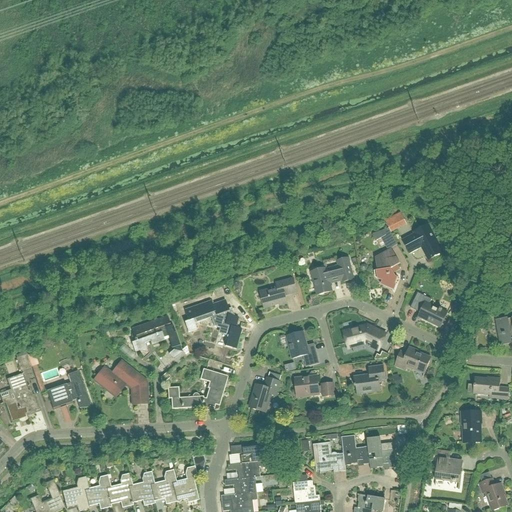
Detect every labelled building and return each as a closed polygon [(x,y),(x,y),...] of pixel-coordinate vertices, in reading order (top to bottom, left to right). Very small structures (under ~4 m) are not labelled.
[(393,235),(411,226),(406,215),(388,224),(393,235)] [(443,235),(436,239),(429,225),(414,233),(414,235),(403,241),(410,254),(421,248),(428,261),(443,253),(442,251),(449,247),(443,235)] [(383,231),(373,235),(377,242),(386,236),(383,231)] [(400,264),(391,249),(375,258),(377,271),(375,272),(376,278),(377,278),(378,280),(382,282),(381,284),(386,286),(386,287),(386,288),(387,286),(393,289),(398,278),(396,277),(393,272),(399,269),(400,271),(398,266),(400,264)] [(343,283),(354,280),(349,259),(337,262),(338,267),(327,270),(326,269),(311,273),(317,296),(332,292),(330,281),(341,278),(343,283)] [(297,293),(293,279),(276,284),(277,288),(260,292),(264,309),(279,305),(280,306),(288,304),(285,296),(297,293)] [(442,311),(442,310),(440,309),(430,304),(432,300),(418,293),(411,309),(420,313),(418,318),(441,329),(448,313),(442,311)] [(188,321),(184,323),(188,333),(196,330),(194,323),(210,317),(214,327),(221,329),(220,333),(228,336),(225,347),(236,350),(242,330),(236,328),(238,318),(234,317),(231,309),(228,310),(225,301),(212,306),(211,302),(184,311),(188,321)] [(169,355),(173,360),(182,352),(173,326),(171,327),(167,317),(131,330),(135,340),(134,340),(135,342),(132,344),(135,353),(146,349),(144,344),(150,342),(151,346),(164,341),(163,339),(168,337),(172,349),(173,349),(173,351),(169,355)] [(511,320),(508,322),(508,318),(496,321),(500,346),(511,344),(511,342),(511,337),(511,336),(511,320)] [(349,349),(348,347),(363,343),(379,351),(387,336),(386,335),(385,337),(364,327),(343,333),(348,349),(349,349)] [(320,364),(314,345),(314,344),(307,346),(303,333),(281,339),(281,340),(287,338),(293,359),(293,358),(303,355),(306,368),(320,364)] [(423,378),(431,358),(417,353),(418,352),(410,348),(406,358),(400,355),(402,350),(395,367),(406,371),(406,370),(405,370),(406,367),(424,374),(423,378)] [(27,355),(27,356),(32,368),(40,393),(45,392),(35,363),(38,363),(34,353),(27,355)] [(21,372),(32,368),(27,356),(17,359),(21,372)] [(148,404),(147,382),(122,362),(112,374),(104,368),(94,381),(115,399),(125,386),(131,390),(132,405),(148,404)] [(385,382),(386,382),(384,366),(369,368),(370,376),(354,378),(355,388),(356,387),(357,395),(381,392),(380,383),(385,382)] [(203,397),(199,398),(199,396),(198,395),(197,394),(195,394),(194,394),(193,396),(192,397),(192,398),(179,399),(179,388),(170,389),(167,392),(168,400),(171,400),(171,408),(174,410),(193,409),(196,412),(204,411),(204,409),(208,409),(211,411),(214,411),(215,406),(217,406),(220,404),(227,380),(225,377),(206,371),(202,373),(200,381),(209,383),(207,389),(208,390),(206,397),(208,397),(207,400),(203,399),(203,397)] [(79,409),(90,408),(90,406),(78,372),(68,376),(71,385),(66,386),(65,383),(46,390),(54,411),(73,405),(71,399),(75,398),(79,409)] [(60,373),(45,376),(47,385),(62,382),(60,373)] [(7,381),(11,392),(0,396),(4,406),(6,405),(12,422),(25,418),(23,413),(31,410),(32,412),(39,410),(34,397),(32,397),(29,387),(27,388),(23,375),(7,381)] [(324,397),(334,396),(333,385),(322,386),(323,387),(318,388),(317,378),(296,380),(298,397),(323,394),(324,397)] [(490,399),(508,400),(509,389),(500,388),(501,380),(493,379),(492,380),(476,378),(474,395),(490,396),(490,399)] [(276,398),(281,383),(267,379),(265,388),(257,386),(258,386),(257,386),(250,409),(252,409),(251,414),(253,410),(265,413),(271,396),(276,397),(276,398)] [(69,410),(61,414),(69,429),(77,425),(69,410)] [(482,422),(482,412),(461,413),(462,426),(463,426),(464,444),(482,444),(481,422),(482,422)] [(364,465),(370,465),(371,465),(369,448),(368,448),(357,449),(355,437),(342,438),(344,455),(345,466),(346,466),(358,464),(358,461),(364,461),(364,465)] [(371,465),(370,465),(371,469),(384,468),(384,465),(389,465),(389,469),(396,468),(394,451),(382,453),(380,438),(368,440),(368,448),(369,448),(371,465)] [(331,444),(313,446),(316,473),(320,473),(321,475),(321,473),(334,471),(334,469),(339,468),(340,473),(346,472),(346,466),(345,466),(344,455),(338,455),(338,454),(337,454),(337,453),(336,453),(335,453),(334,453),(333,453),(332,454),(331,444)] [(242,455),(243,464),(243,465),(264,462),(262,447),(250,448),(250,446),(232,448),(233,454),(232,454),(232,456),(242,455)] [(450,460),(450,458),(451,452),(434,450),(434,455),(439,456),(435,486),(436,480),(459,483),(458,489),(459,489),(463,462),(450,460)] [(176,500),(177,503),(179,504),(181,501),(187,500),(188,504),(199,501),(194,482),(198,481),(198,480),(199,479),(200,479),(200,478),(205,462),(203,457),(194,458),(194,456),(192,457),(194,467),(187,469),(185,475),(187,480),(176,483),(172,484),(176,501),(176,500)] [(264,466),(264,462),(243,465),(243,464),(228,466),(229,471),(238,470),(239,480),(256,478),(256,479),(261,478),(259,467),(264,466)] [(293,469),(293,476),(301,475),(300,468),(293,469)] [(395,479),(395,470),(387,470),(388,479),(395,479)] [(155,502),(155,505),(165,502),(166,506),(177,503),(176,500),(176,501),(172,484),(176,483),(173,471),(165,473),(164,478),(165,482),(154,484),(154,485),(150,486),(154,502),(155,502)] [(132,504),(133,504),(142,502),(144,507),(155,505),(155,502),(154,502),(150,486),(154,485),(154,484),(151,473),(144,475),(142,480),(143,484),(133,486),(128,488),(132,504)] [(133,506),(133,504),(132,504),(128,488),(133,486),(130,474),(122,476),(120,482),(121,485),(111,488),(106,489),(111,506),(121,503),(122,509),(133,506)] [(111,508),(111,506),(106,489),(111,488),(108,476),(100,478),(98,484),(99,487),(89,490),(85,491),(89,508),(89,507),(99,505),(100,511),(111,508)] [(80,511),(90,510),(89,507),(89,508),(85,491),(89,490),(86,478),(78,480),(76,485),(77,489),(62,492),(66,509),(77,507),(78,511),(80,511)] [(256,484),(256,479),(256,478),(239,480),(225,481),(226,487),(235,486),(236,495),(236,496),(257,493),(257,492),(263,491),(262,483),(256,484)] [(493,479),(479,484),(483,494),(486,493),(492,511),(508,507),(504,496),(506,495),(502,484),(495,486),(493,479)] [(51,500),(41,504),(44,511),(59,511),(65,509),(54,481),(45,484),(51,500)] [(294,484),(296,504),(320,502),(320,496),(317,497),(315,487),(312,487),(312,482),(294,484)] [(254,511),(253,501),(258,500),(257,493),(236,496),(236,495),(222,497),(223,502),(232,501),(233,511),(231,511),(230,511),(254,511)] [(372,511),(373,511),(377,511),(383,511),(386,500),(358,495),(358,496),(360,496),(358,509),(361,509),(360,511),(372,511)] [(44,511),(41,504),(38,497),(30,500),(34,511),(44,511)] [(321,507),(320,502),(296,504),(296,511),(318,511),(318,507),(321,507)]
